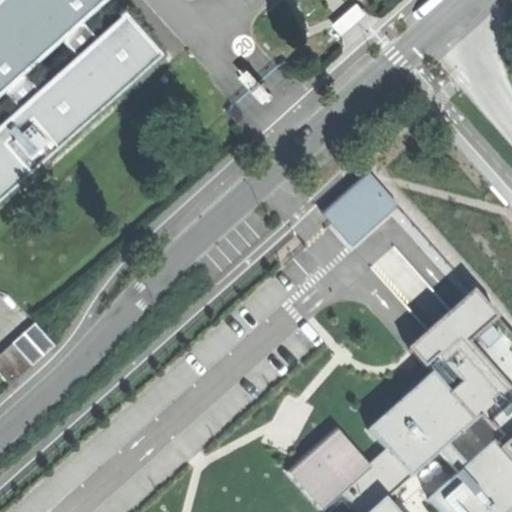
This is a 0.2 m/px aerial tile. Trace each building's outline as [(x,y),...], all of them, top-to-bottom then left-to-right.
[(0,0),(0,97),(3,94),(22,77),(62,42),(81,25),(109,1),(108,0),(0,0)] [(0,201),(164,57),(127,15),(96,42),(77,59),(37,94),(18,110),(0,126),(0,201)] [(62,42),(77,59),(96,42),(81,25),(62,42)] [(3,94),(18,110),(37,94),(22,77),(3,94)] [(374,219),(393,202),(366,172),(325,208),(339,223),(361,204),(374,219)] [(397,207),(393,202),(374,219),(361,204),(339,223),(325,208),(320,213),(351,248),(397,207)] [(511,334),(473,291),(464,298),(457,304),(438,322),(417,340),(406,350),(423,369),(437,357),(460,383),(449,393),(455,400),(467,390),(475,400),(484,391),(483,390),(511,360),(511,334)] [(0,354),(0,375),(10,386),(54,346),(34,324),(0,354)] [(455,400),(449,393),(431,373),(367,430),(385,450),(368,465),(335,427),(285,471),(321,511),(341,493),(357,511),(511,511),(511,360),(483,390),(484,391),(475,400),(467,390),(455,400)]
